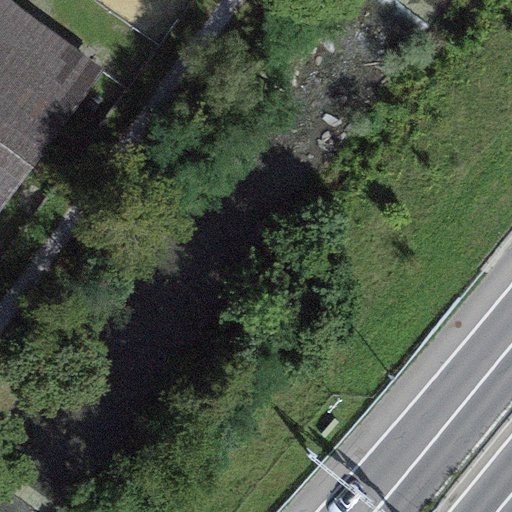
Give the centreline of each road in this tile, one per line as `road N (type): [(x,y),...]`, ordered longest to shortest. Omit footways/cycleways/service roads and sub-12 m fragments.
road 1 (trunk): [(511,312),(343,511)]
road 2 (trunk): [(511,373),(398,511)]
